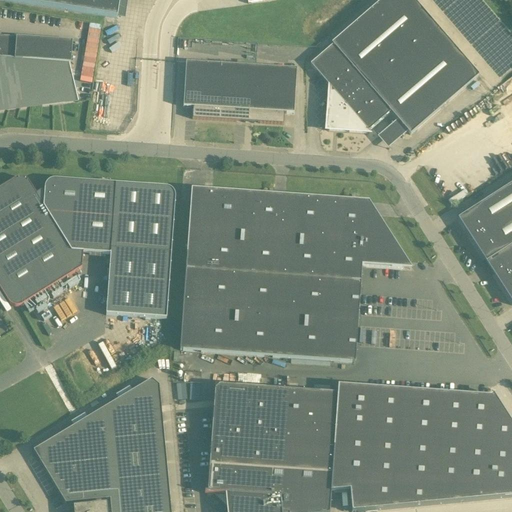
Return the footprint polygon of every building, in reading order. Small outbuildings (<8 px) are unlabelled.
[(0,0),(117,19),(120,0),(0,0)] [(367,133),(390,113),(397,121),(378,138),(388,150),(407,133),(410,136),(478,77),(411,0),(383,0),(331,45),(332,46),(310,66),(330,89),(327,130),(367,133)] [(0,36),(0,107),(59,99),(75,97),(67,64),(71,64),(72,42),(0,36)] [(284,114),(293,115),(296,71),(186,64),(183,108),(193,109),(192,120),(283,126),(284,114)] [(120,317),(166,321),(171,255),(175,200),(174,196),(172,192),(169,190),(165,189),(54,181),(53,181),(52,181),(51,181),(50,182),(49,182),(48,183),(47,184),(46,185),(45,186),(45,187),(45,188),(44,189),(44,190),(36,195),(29,186),(29,184),(28,184),(28,183),(27,182),(26,181),(25,180),(24,180),(23,179),(22,179),(21,179),(19,179),(18,179),(17,179),(16,180),(15,180),(0,189),(0,290),(8,303),(8,304),(10,305),(11,306),(12,307),(13,307),(14,308),(16,308),(17,308),(18,308),(20,307),(21,307),(82,269),(83,254),(110,256),(106,306),(105,316),(120,317)] [(511,184),(457,220),(511,304),(511,184)] [(215,192),(191,190),(179,352),(354,364),(361,267),(411,271),(368,203),(215,192)] [(170,511),(159,387),(151,381),(33,452),(65,505),(78,504),(79,508),(73,508),(73,511),(170,511)] [(329,511),(330,494),(337,395),(294,392),(294,390),(284,390),(281,389),(281,391),(220,387),(214,392),(208,481),(206,480),(206,484),(205,494),(205,495),(231,497),(231,500),(229,500),(229,511),(329,511)] [(337,388),(337,395),(330,494),(333,494),(333,496),(347,494),(347,497),(350,497),(351,508),(351,511),(354,511),(371,511),(511,498),(511,427),(492,395),(491,396),(492,397),(489,398),(337,388)]
